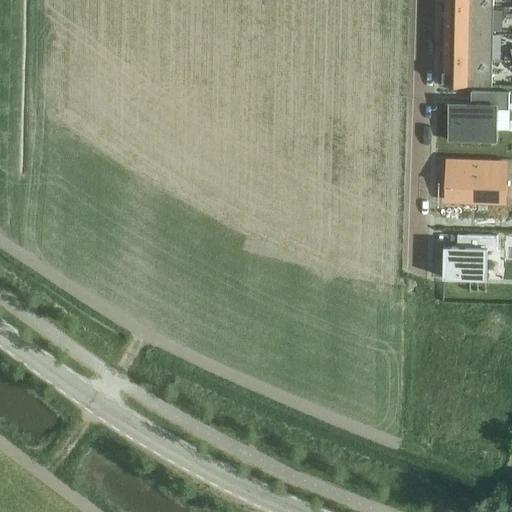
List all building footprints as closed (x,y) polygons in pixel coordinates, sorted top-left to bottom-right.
[(493,6),(445,5),(445,33),(493,34),(493,6)] [(493,34),(445,33),(444,59),(492,60),(493,34)] [(492,60),(444,59),(443,86),(491,87),(492,60)] [(471,104),(450,104),(449,140),(497,141),(497,109),(509,109),(510,92),(471,91),(471,104)] [(448,162),(446,199),(505,201),(506,164),(448,162)] [(450,212),(449,227),(494,228),(494,213),(450,212)] [(445,246),(444,278),(487,279),(488,249),(497,249),(497,235),(466,234),(466,247),(458,246),(445,246)] [(410,295),(407,303),(437,314),(440,306),(410,295)] [(507,315),(511,303),(511,302),(499,297),(493,309),(507,315)] [(494,311),(490,323),(503,328),(507,316),(494,311)]
